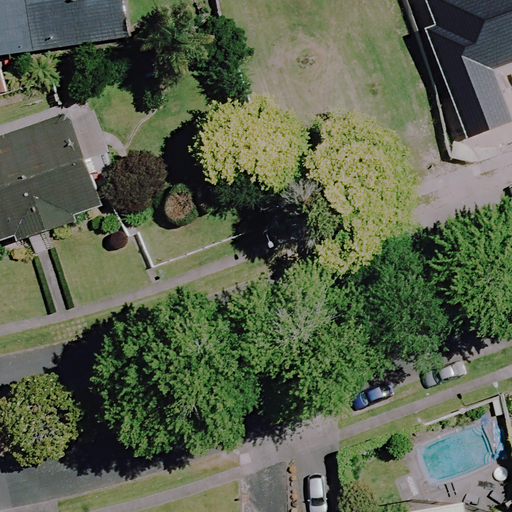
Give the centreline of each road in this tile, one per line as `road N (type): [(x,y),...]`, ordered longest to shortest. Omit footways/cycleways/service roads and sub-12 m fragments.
road 1 (residential): [(0,375),(511,208)]
road 2 (residential): [(266,422),(0,480)]
road 3 (residential): [(511,330),(266,422)]
